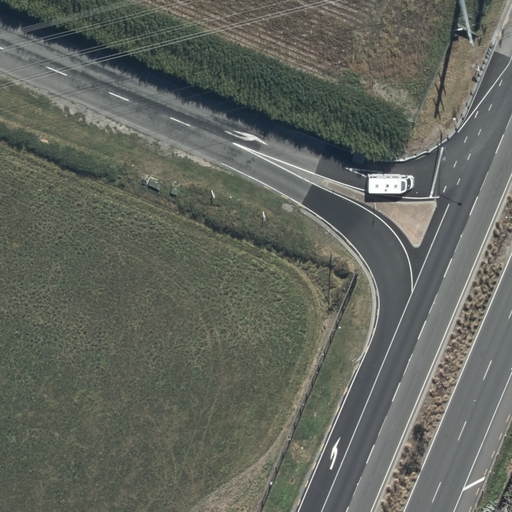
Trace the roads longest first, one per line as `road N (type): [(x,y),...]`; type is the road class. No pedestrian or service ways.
road 1 (trunk): [(401,379),(386,254),(375,237),(304,194),(261,154)]
road 2 (trunk): [(401,379),(511,115)]
road 3 (unclassified): [(261,154),(0,45)]
road 4 (trunk): [(261,154),(323,157),(410,178),(440,171),(486,141),(511,103)]
road 5 (trunk): [(511,314),(429,511)]
road 6 (trunk): [(345,511),(401,379)]
